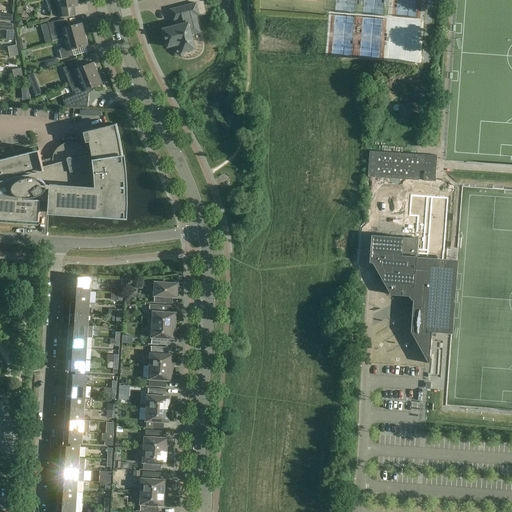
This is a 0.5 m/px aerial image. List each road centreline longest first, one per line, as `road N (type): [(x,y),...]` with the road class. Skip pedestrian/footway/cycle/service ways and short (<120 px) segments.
road 1 (tertiary): [(203,511),(202,230)]
road 2 (residential): [(42,509),(59,241)]
road 3 (tertiary): [(202,230),(110,0)]
road 4 (residential): [(59,241),(202,230)]
